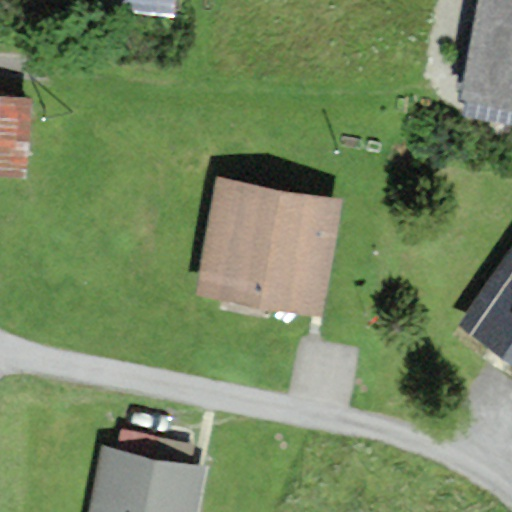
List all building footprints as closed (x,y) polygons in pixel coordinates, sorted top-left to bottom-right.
[(170,0),(103,0),(103,5),(170,10),(170,0)] [(511,3),(493,0),(486,0),(467,97),(511,105),(511,3)] [(23,102),(0,100),(0,169),(18,171),(23,102)] [(332,208),(224,188),(204,292),(313,312),(332,208)] [(511,262),(467,330),(511,360),(511,262)] [(190,511),(200,459),(108,441),(94,511),(190,511)]
